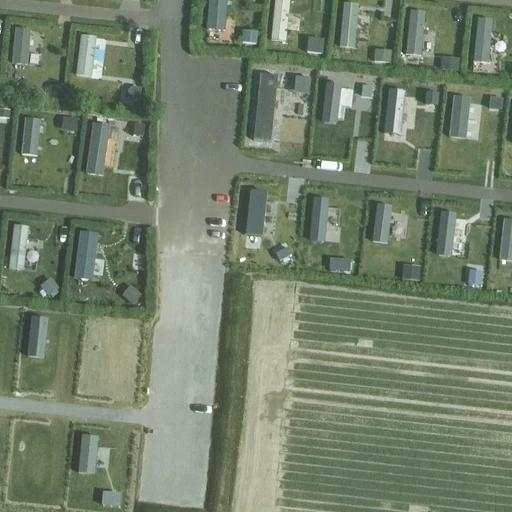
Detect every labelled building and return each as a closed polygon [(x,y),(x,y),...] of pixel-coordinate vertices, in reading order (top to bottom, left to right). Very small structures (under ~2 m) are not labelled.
[(236,0),(219,0),(215,34),(232,36),(236,0)] [(308,1),(299,0),(290,0),(286,42),(303,45),(308,1)] [(379,10),(362,8),(357,51),(374,53),(379,10)] [(443,17),(426,15),(421,58),(438,60),(443,17)] [(510,25),(493,23),(488,66),(505,68),(510,25)] [(33,33),(18,32),(14,67),(29,68),(33,33)] [(242,34),(242,45),(255,46),(256,36),(242,34)] [(98,41),(83,39),(78,79),(93,81),(98,41)] [(318,41),(309,48),(314,54),(323,48),(318,41)] [(380,54),(379,64),(390,65),(391,55),(380,54)] [(442,59),(441,72),(458,74),(459,61),(442,59)] [(51,88),(50,97),(61,99),(62,89),(51,88)] [(129,93),(129,101),(140,103),(141,91),(133,90),(129,93)] [(134,126),(134,137),(143,138),(144,127),(134,126)] [(49,280),(39,288),(47,298),(57,290),(49,280)] [(131,290),(123,299),(133,307),(141,298),(131,290)]
